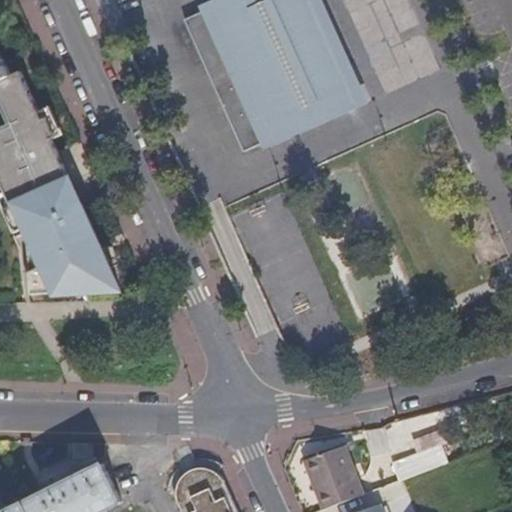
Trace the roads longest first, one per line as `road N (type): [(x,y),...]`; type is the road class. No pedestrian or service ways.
road 1 (tertiary): [(60,0),(228,371),(240,417)]
road 2 (tertiary): [(511,368),(240,417)]
road 3 (residential): [(240,417),(0,415)]
